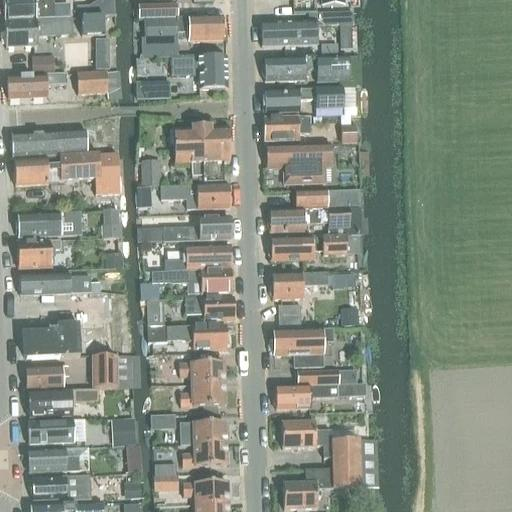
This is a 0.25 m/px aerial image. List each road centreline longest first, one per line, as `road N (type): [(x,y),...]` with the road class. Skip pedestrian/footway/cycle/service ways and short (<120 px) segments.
road 1 (residential): [(255,511),(242,111)]
road 2 (residential): [(0,120),(242,111)]
